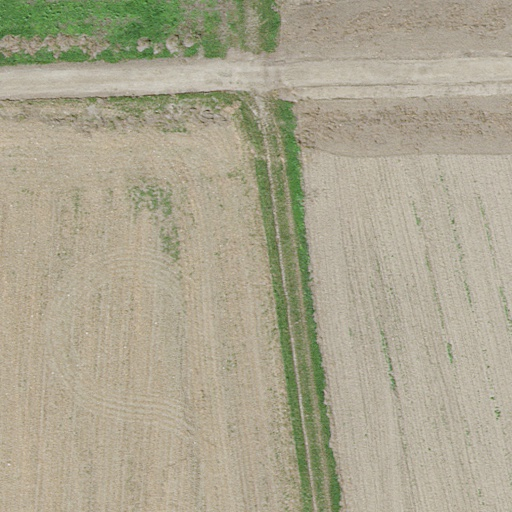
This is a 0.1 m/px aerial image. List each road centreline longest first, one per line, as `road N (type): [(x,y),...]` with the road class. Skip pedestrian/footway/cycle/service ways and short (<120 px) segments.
road 1 (track): [(313,511),(244,73)]
road 2 (track): [(511,66),(244,73)]
road 3 (track): [(244,73),(0,81)]
